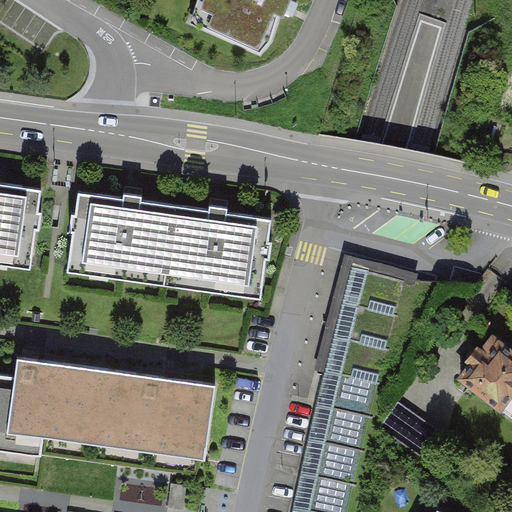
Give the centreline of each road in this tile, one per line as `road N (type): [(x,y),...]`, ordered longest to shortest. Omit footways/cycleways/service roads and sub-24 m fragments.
road 1 (residential): [(328,167),(249,511)]
road 2 (tertiary): [(328,167),(106,134)]
road 3 (tertiary): [(511,206),(328,167)]
road 4 (residential): [(46,0),(102,37),(113,55),(106,134)]
